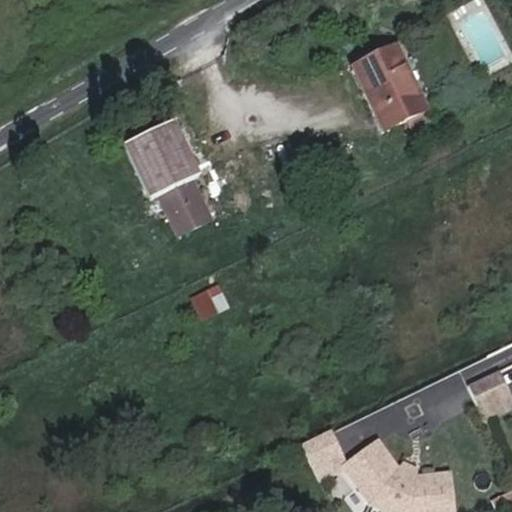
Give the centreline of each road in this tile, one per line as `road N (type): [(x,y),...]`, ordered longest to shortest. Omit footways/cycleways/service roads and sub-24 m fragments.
road 1 (unclassified): [(0,151),(267,0)]
road 2 (unknown): [(511,357),(380,421)]
